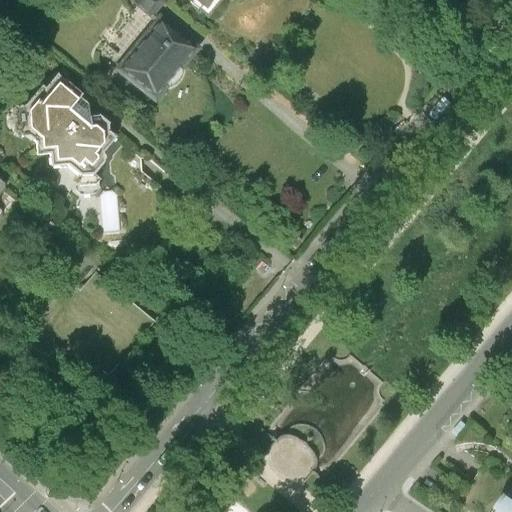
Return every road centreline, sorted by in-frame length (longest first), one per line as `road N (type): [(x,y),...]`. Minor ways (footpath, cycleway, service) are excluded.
road 1 (tertiary): [(511,37),(111,511)]
road 2 (tertiary): [(378,492),(511,328)]
